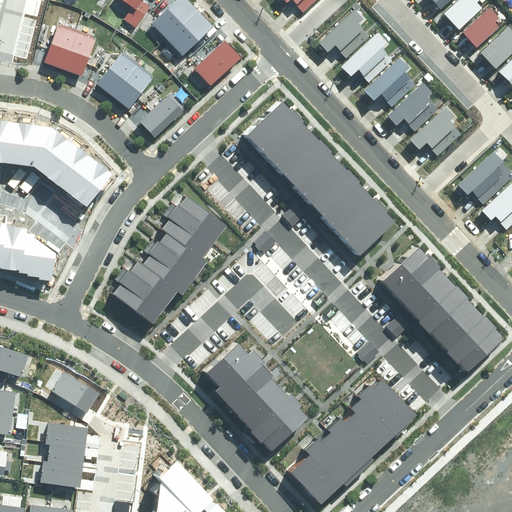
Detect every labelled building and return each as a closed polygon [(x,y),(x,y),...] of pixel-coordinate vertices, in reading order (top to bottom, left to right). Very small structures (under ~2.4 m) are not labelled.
[(124,0),(133,6),(125,17),(135,24),(149,4),(142,0),(124,0)] [(173,0),(151,22),(166,36),(195,8),(186,0),(173,0)] [(312,0),(292,0),(302,10),(312,0)] [(479,0),(451,0),(440,11),(454,26),(481,1),(479,0)] [(485,6),(459,30),(472,44),(498,20),(485,6)] [(195,8),(166,36),(180,51),(209,23),(195,8)] [(351,8),(315,40),(324,50),(332,42),(344,55),(367,34),(355,21),(359,17),(351,8)] [(43,60),(62,66),(75,31),(56,24),(43,60)] [(511,36),(503,26),(477,50),(491,65),(511,45),(511,36)] [(62,66),(81,73),(94,38),(75,31),(62,66)] [(373,32),(338,64),(347,74),(354,66),(367,79),(390,58),(377,45),(381,41),(373,32)] [(193,66),(208,81),(237,55),(222,39),(193,66)] [(96,81),(112,93),(135,63),(119,51),(96,81)] [(511,54),(496,69),(510,84),(511,82),(511,54)] [(396,55),(361,88),(370,97),(378,90),(390,103),(413,82),(400,69),(405,64),(396,55)] [(112,93),(127,105),(150,74),(135,63),(112,93)] [(419,80),(384,113),(393,122),(401,115),(413,128),(436,106),(423,93),(428,89),(419,80)] [(138,119),(153,134),(181,108),(166,93),(138,119)] [(278,100),(244,132),(354,250),(389,218),(381,210),(385,206),(374,194),(370,198),(353,180),(355,179),(344,167),(342,168),(323,147),(326,145),(317,135),(314,138),(297,120),(301,116),(291,105),(287,109),(278,100)] [(442,104),(407,137),(415,146),(423,139),(435,152),(458,131),(446,117),(450,113),(442,104)] [(0,120),(0,161),(31,165),(36,125),(0,120)] [(52,128),(36,125),(31,165),(35,166),(46,175),(71,142),(52,128)] [(112,174),(71,142),(46,175),(87,206),(112,174)] [(198,143),(192,149),(197,155),(203,150),(208,156),(217,148),(211,142),(203,149),(198,143)] [(511,172),(490,149),(455,182),(463,191),(468,187),(481,201),(511,172)] [(511,219),(511,175),(478,207),(487,217),(491,213),(504,226),(511,219)] [(23,196),(16,189),(3,202),(10,209),(23,196)] [(109,290),(149,320),(173,288),(177,290),(202,257),(198,254),(222,222),(183,193),(176,202),(173,201),(163,214),(166,216),(158,226),(163,229),(155,239),(154,238),(145,250),(147,251),(139,262),(134,259),(128,267),(125,264),(114,279),(117,280),(109,290)] [(286,211),(276,221),(289,236),(300,226),(286,211)] [(3,227),(0,252),(0,265),(52,279),(55,256),(26,231),(3,227)] [(254,239),(263,250),(266,248),(275,240),(266,229),(254,239)] [(414,243),(378,277),(415,317),(414,318),(424,329),(425,328),(462,367),(498,334),(488,323),(489,323),(480,312),(479,313),(461,294),(462,293),(452,282),(450,283),(433,264),(436,261),(426,250),(423,253),(414,243)] [(183,379),(201,361),(171,333),(168,336),(157,326),(145,339),(152,345),(131,366),(154,387),(172,368),(183,379)] [(258,437),(267,446),(303,413),(294,403),(297,400),(285,388),(283,391),(256,362),(260,358),(248,346),(244,349),(234,339),(203,368),(216,382),(211,386),(247,425),(246,427),(257,438),(258,437)] [(356,351),(365,362),(377,351),(368,340),(356,351)] [(0,370),(20,377),(27,357),(0,347),(0,370)] [(442,361),(433,370),(445,382),(455,373),(442,361)] [(86,411),(97,393),(63,373),(52,391),(86,411)] [(305,450),(287,468),(315,498),(337,477),(341,481),(368,456),(365,452),(389,429),(393,433),(404,424),(400,419),(409,410),(377,376),(369,384),(366,381),(354,392),(357,395),(347,404),(351,408),(341,418),(337,413),(324,425),(326,428),(317,437),(314,434),(301,446),(305,450)] [(0,411),(12,413),(15,393),(0,390),(0,411)] [(0,432),(10,434),(12,413),(0,411),(0,432)] [(49,446),(85,450),(88,429),(49,424),(46,445),(49,446)] [(85,450),(49,446),(47,462),(83,466),(85,450)] [(257,456),(249,461),(256,471),(264,466),(257,456)] [(80,487),(83,466),(47,462),(43,461),(41,482),(80,487)] [(223,511),(177,461),(170,467),(165,463),(158,467),(153,474),(158,479),(148,489),(154,495),(152,511),(223,511)] [(480,511),(477,508),(472,511),(468,511),(456,499),(442,511),(480,511)] [(131,511),(132,503),(116,501),(114,511),(131,511)]
